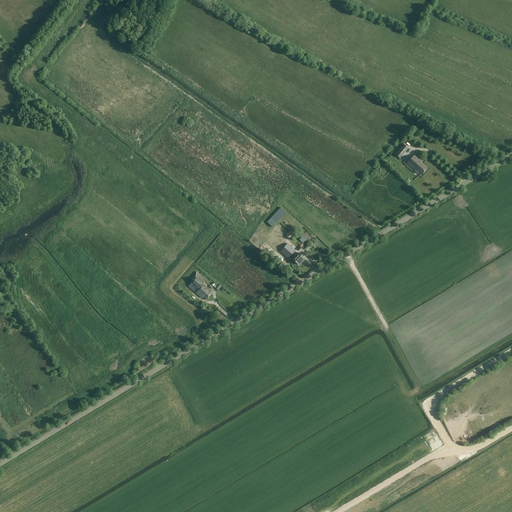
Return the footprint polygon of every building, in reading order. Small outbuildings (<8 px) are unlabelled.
[(395,154),(400,158),(408,148),(403,144),(395,154)] [(419,158),(415,155),(406,164),(416,173),(417,171),(422,175),(428,168),(421,162),(422,161),(420,159),(419,159),(419,158)] [(273,228),(286,213),(281,208),(267,222),(273,228)] [(295,239),(296,234),(292,231),(288,232),(287,237),(290,240),(295,239)] [(298,265),(304,259),(298,253),(298,254),(295,251),(274,232),(267,240),(288,259),(290,257),(293,260),(292,260),(298,265)] [(304,242),(307,239),(300,233),(296,237),(303,243),(304,242)] [(207,300),(212,293),(210,292),(211,291),(203,284),(206,280),(197,272),(190,280),(192,282),(188,287),(202,298),(203,297),(207,300)]
